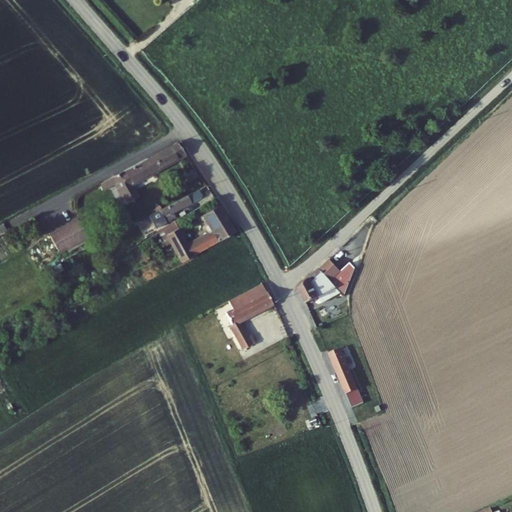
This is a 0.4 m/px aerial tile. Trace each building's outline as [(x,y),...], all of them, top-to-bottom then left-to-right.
[(110,188),(122,207),(134,200),(127,189),(178,160),(169,146),(97,188),(100,194),(110,188)] [(154,213),(162,228),(172,222),(168,215),(197,200),(193,192),(154,213)] [(166,244),(178,266),(232,234),(215,207),(199,216),(206,230),(182,244),(178,237),(180,236),(172,222),(162,228),(154,233),(162,247),(166,244)] [(54,256),(83,240),(74,225),(46,240),(54,256)] [(296,285),(302,300),(314,293),(318,298),(334,286),(339,290),(348,264),(344,259),(336,267),(325,257),(297,283),(296,285)] [(225,327),(236,351),(253,342),(252,338),(248,340),(239,319),(269,304),(258,281),(224,301),(228,309),(221,312),(228,325),(225,327)] [(339,384),(347,402),(360,397),(358,392),(361,391),(355,379),(358,378),(348,356),(346,356),(338,341),(326,346),(343,383),(339,384)] [(477,511),(499,511),(495,503),(477,511)]
